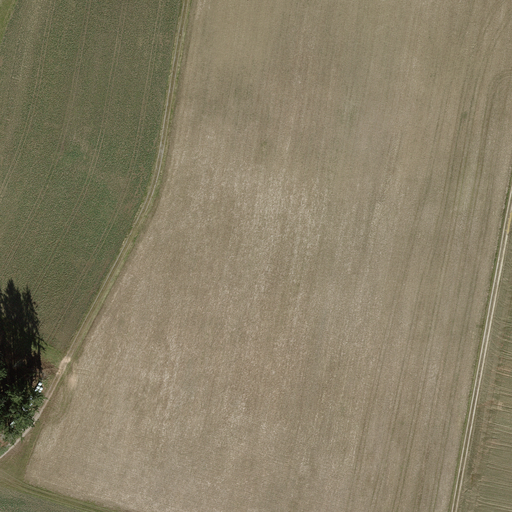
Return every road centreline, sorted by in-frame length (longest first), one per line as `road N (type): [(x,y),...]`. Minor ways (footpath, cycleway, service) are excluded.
road 1 (track): [(0,457),(62,372),(160,175),(188,0)]
road 2 (track): [(511,182),(454,511)]
